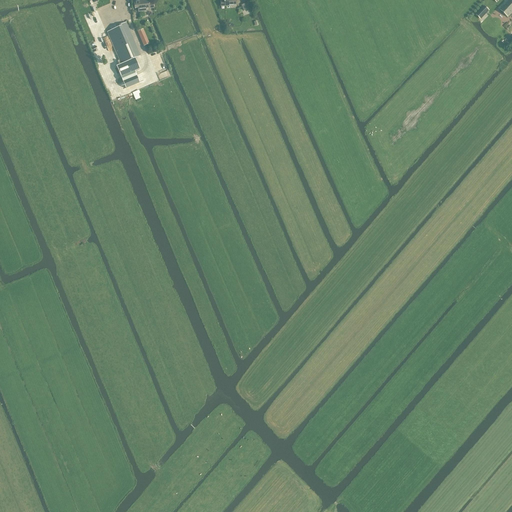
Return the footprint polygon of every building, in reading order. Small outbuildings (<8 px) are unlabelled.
[(149,2),(145,2),(145,3),(143,3),(143,2),(141,2),(141,1),(134,1),(135,7),(138,7),(138,12),(146,11),(145,9),(154,9),(154,4),(150,4),(149,2)] [(508,17),(511,12),(511,5),(508,2),(501,10),(508,17)] [(484,6),(476,15),(478,17),(484,11),(486,14),(489,11),(484,6)] [(140,56),(126,22),(119,25),(120,27),(107,32),(121,64),(140,56)] [(134,71),(121,77),(123,82),(132,78),(132,80),(137,77),(134,71)]
